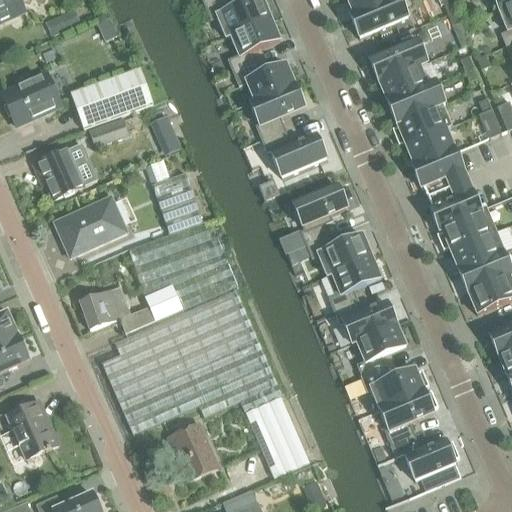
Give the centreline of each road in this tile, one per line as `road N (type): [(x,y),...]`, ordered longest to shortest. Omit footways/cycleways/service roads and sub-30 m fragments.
road 1 (residential): [(298,0),(511,505)]
road 2 (residential): [(141,511),(0,197)]
